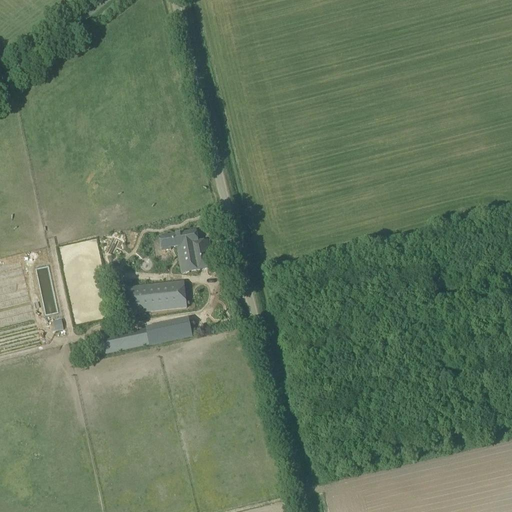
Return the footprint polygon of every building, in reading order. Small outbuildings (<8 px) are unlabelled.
[(170,249),(172,248),(175,248),(181,274),(212,268),(207,243),(197,245),(195,232),(160,239),(162,252),(170,250),(170,249)] [(163,275),(161,256),(142,259),(143,260),(134,262),(136,278),(146,277),(145,271),(154,270),(154,276),(163,275)] [(188,310),(184,283),(123,290),(126,317),(188,310)] [(202,296),(201,306),(209,307),(210,297),(202,296)] [(111,344),(97,347),(99,359),(114,356),(111,344)]
